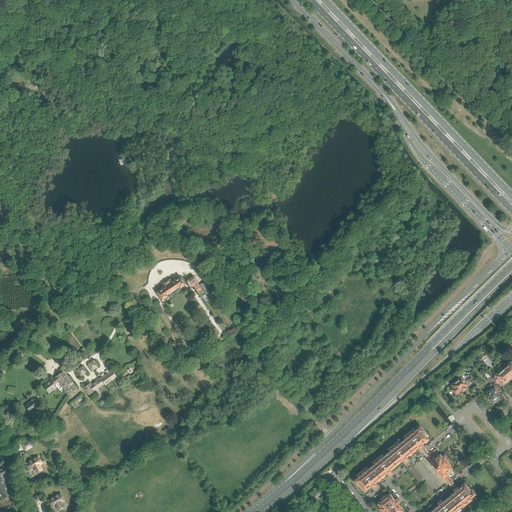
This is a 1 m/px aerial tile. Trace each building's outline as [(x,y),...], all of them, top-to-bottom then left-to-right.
[(432,28),(433,32),(436,31),(435,27),(434,27),(435,25),(438,21),(438,19),(436,19),(433,24),(431,24),(425,23),(424,25),(425,26),(430,27),(432,28)] [(198,283),(198,282),(194,276),(188,281),(187,282),(190,287),(191,286),(192,287),(193,286),(197,292),(200,297),(201,296),(204,299),(207,297),(205,294),(197,283),(198,283)] [(185,284),(180,277),(175,281),(174,280),(171,282),(170,280),(163,284),(164,287),(162,288),(162,289),(157,293),(162,300),(168,296),(168,297),(180,289),(179,288),(185,284)] [(74,329),(87,320),(83,313),(70,322),(74,329)] [(139,334),(138,331),(133,323),(127,326),(132,335),(127,337),(129,340),(139,334)] [(471,366),(477,361),(474,357),(468,362),(471,366)] [(511,358),(511,360),(511,361),(509,364),(508,363),(506,365),(502,368),(511,379),(511,377),(511,358)] [(93,360),(88,365),(92,371),(98,366),(93,360)] [(87,372),(83,365),(76,370),(81,377),(87,372)] [(511,379),(502,368),(498,372),(498,371),(495,373),(496,375),(494,377),(492,375),(490,377),(496,384),(499,382),(500,384),(500,383),(501,383),(502,384),(503,385),(504,384),(504,385),(507,383),(507,382),(507,381),(511,379)] [(105,386),(117,377),(111,370),(92,385),(91,383),(84,388),(89,394),(92,393),(92,392),(104,384),(105,386)] [(58,380),(68,395),(77,389),(64,371),(55,377),(56,378),(51,381),(44,386),(48,392),(56,387),(53,384),(58,380)] [(496,391),(497,391),(495,388),(498,386),(496,384),(490,377),(487,373),(485,375),(488,380),(491,384),(486,388),(488,389),(485,392),(487,395),(486,395),(489,399),(488,399),(491,403),(492,402),(494,404),(501,398),(500,397),(501,397),(498,393),(497,393),(496,391)] [(465,387),(468,385),(462,377),(457,381),(454,382),(455,383),(452,385),(455,388),(453,390),(456,394),(457,394),(456,394),(462,390),(463,391),(463,392),(467,389),(467,388),(465,387)] [(35,406),(32,401),(31,400),(27,403),(28,405),(25,407),(28,411),(35,406)] [(168,426),(162,431),(165,434),(171,430),(168,426)] [(397,466),(396,465),(397,465),(397,466),(401,463),(400,462),(402,461),(403,460),(405,463),(409,460),(407,459),(406,457),(407,457),(409,455),(409,456),(413,453),(412,453),(413,452),(413,453),(416,450),(416,449),(418,448),(419,447),(421,450),(424,448),(422,445),(423,444),(424,442),(425,443),(428,440),(428,439),(422,432),(423,431),(423,432),(424,431),(423,431),(424,430),(421,427),(420,427),(419,428),(419,427),(415,431),(414,430),(414,429),(414,430),(413,429),(410,432),(410,433),(409,434),(408,433),(405,435),(406,436),(405,437),(407,438),(399,444),(398,443),(397,442),(394,445),(395,445),(393,447),(393,446),(389,448),(390,449),(390,450),(391,451),(383,457),(382,455),(382,456),(381,455),(378,458),(379,458),(377,460),(377,459),(374,461),(374,462),(375,464),(368,470),(367,468),(366,469),(366,468),(362,470),(363,471),(362,472),(361,472),(358,474),(358,475),(359,477),(354,481),(355,481),(354,482),(357,485),(357,484),(358,485),(359,484),(365,491),(366,492),(369,489),(368,488),(370,487),(371,487),(371,486),(374,489),(377,486),(375,483),(377,481),(378,482),(381,479),(380,478),(381,478),(382,479),(385,476),(384,475),(386,474),(387,473),(389,476),(393,473),(390,470),(391,470),(393,468),(394,469),(397,466)] [(32,446),(30,444),(28,441),(22,445),(25,450),(32,446)] [(457,475),(451,468),(452,467),(454,465),(445,454),(443,456),(442,457),(438,452),(439,451),(437,449),(436,450),(435,449),(430,453),(429,454),(429,453),(429,454),(426,456),(421,460),(443,487),(451,480),(453,478),(457,475)] [(31,470),(32,469),(33,468),(36,473),(42,469),(39,465),(42,463),(38,456),(26,463),(31,470)] [(413,466),(409,470),(418,482),(423,478),(413,466)] [(5,487),(6,486),(2,478),(0,478),(0,496),(2,500),(10,495),(5,487)] [(426,481),(421,485),(431,497),(435,493),(426,481)] [(455,511),(462,505),(463,507),(463,506),(464,507),(467,505),(467,504),(468,503),(469,504),(472,501),(471,500),(472,500),(471,499),(470,498),(475,495),(476,495),(475,494),(476,493),(473,490),(472,491),(472,490),(471,491),(465,484),(464,484),(461,486),(461,487),(459,489),(459,488),(458,489),(458,488),(456,486),(453,489),(454,491),(455,491),(455,492),(454,492),(455,493),(453,494),(452,493),(449,496),(449,497),(448,497),(445,499),(445,500),(444,502),(443,501),(443,502),(440,499),(437,502),(439,505),(439,506),(437,507),(436,506),(433,509),(434,510),(433,510),(432,510),(429,511),(424,511),(455,511)] [(60,494),(49,500),(53,507),(55,506),(58,510),(64,506),(62,502),(64,501),(60,494)] [(401,511),(403,511),(403,510),(404,510),(401,506),(400,507),(399,505),(398,504),(401,502),(398,498),(395,501),(395,500),(393,498),(394,498),(391,494),(390,495),(387,497),(385,496),(384,494),(380,497),(382,499),(381,499),(383,501),(382,501),(379,504),(381,507),(382,508),(380,509),(381,509),(380,510),(381,511),(401,511)] [(38,495),(33,498),(37,505),(42,502),(38,495)]
